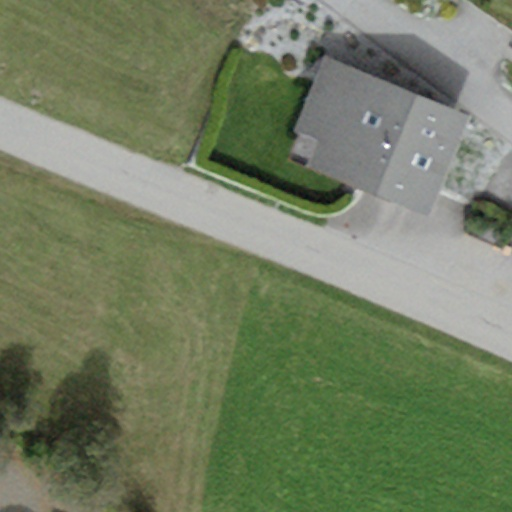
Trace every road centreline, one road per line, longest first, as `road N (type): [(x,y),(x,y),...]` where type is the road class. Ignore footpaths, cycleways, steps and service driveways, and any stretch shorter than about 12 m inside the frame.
road 1 (unclassified): [(511,337),(0,132)]
road 2 (residential): [(511,112),(352,0)]
